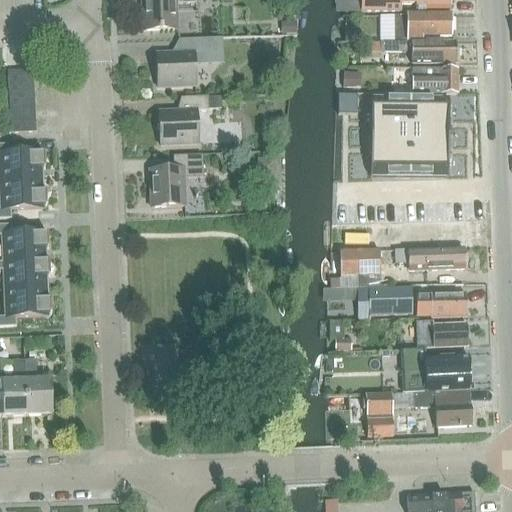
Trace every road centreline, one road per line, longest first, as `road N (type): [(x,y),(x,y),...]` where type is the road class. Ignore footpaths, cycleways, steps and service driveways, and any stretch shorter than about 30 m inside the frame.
road 1 (residential): [(116,476),(101,67),(90,25)]
road 2 (residential): [(510,459),(497,121)]
road 3 (residential): [(178,473),(510,459)]
road 4 (residential): [(497,121),(492,0)]
